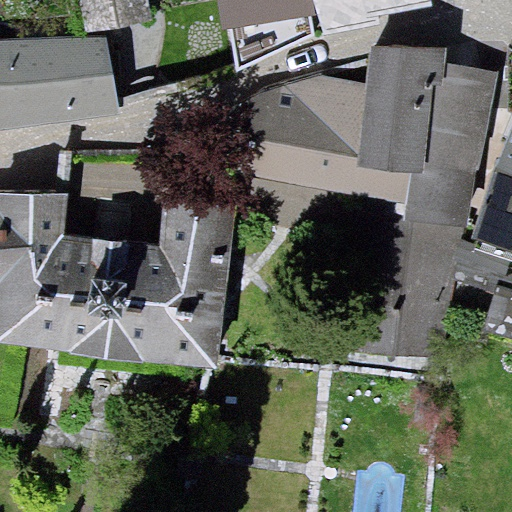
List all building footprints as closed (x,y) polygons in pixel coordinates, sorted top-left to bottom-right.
[(101,0),(111,37),(120,119),(433,0),(101,0)] [(0,130),(1,130),(120,119),(111,37),(0,42),(0,130)] [(473,59),(384,54),(374,212),(464,217),(473,59)] [(364,155),(309,150),(339,137),(313,75),(252,100),(273,150),(269,191),(360,199),(364,155)] [(511,171),(507,170),(487,239),(511,246),(511,171)] [(16,244),(8,347),(235,364),(242,261),(16,244)] [(490,319),(511,324),(511,251),(508,250),(490,319)]
